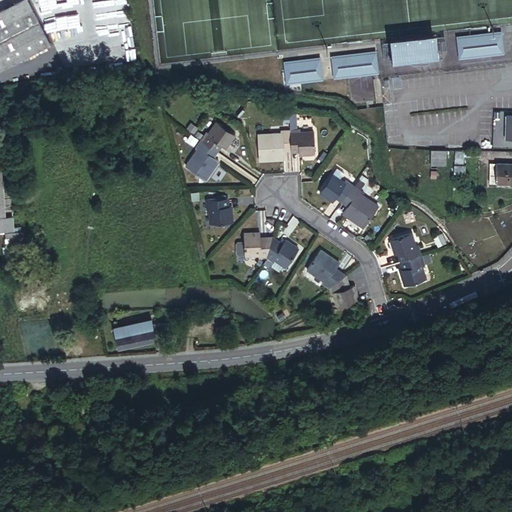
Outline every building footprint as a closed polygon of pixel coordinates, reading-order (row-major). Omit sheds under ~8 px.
[(22,0),(0,12),(0,68),(49,42),(33,13),(39,9),(35,1),(29,4),(26,0),(22,0)] [(496,34),(462,38),(464,57),(498,53),(496,34)] [(436,38),(390,44),(393,64),(439,59),(436,38)] [(371,56),(337,59),(339,78),(373,74),(371,56)] [(314,62),(297,64),(300,83),(317,81),(314,62)] [(297,64),(289,65),(291,84),(300,83),(297,64)] [(293,126),(292,126),(294,144),(294,145),(301,145),(302,148),(302,150),(319,148),(316,126),(303,127),(303,125),(299,126),(297,109),(291,109),(293,126)] [(204,138),(217,147),(221,141),(224,143),(228,146),(237,132),(219,120),(211,131),(209,130),(204,138)] [(294,144),(292,126),(283,127),(283,129),(260,132),(263,158),(289,155),(288,147),(288,144),(294,144)] [(200,147),(188,165),(208,178),(221,158),(216,155),(213,153),(217,147),(204,138),(198,146),(200,147)] [(443,139),(428,139),(427,153),(443,154),(443,139)] [(452,142),(452,156),(462,156),(462,147),(464,147),(464,142),(452,142)] [(452,156),(451,156),(450,168),(462,168),(463,156),(462,156),(452,156)] [(511,157),(489,157),(489,177),(511,177),(511,157)] [(343,192),(349,195),(359,181),(356,179),(360,173),(356,171),(352,177),(350,176),(349,178),(337,170),(324,189),(339,198),(341,195),(343,192)] [(359,181),(349,195),(355,200),(353,203),(348,210),(370,225),(385,202),(365,189),(367,187),(365,186),(370,179),(365,175),(360,182),(359,181)] [(0,227),(14,227),(13,189),(0,189),(0,227)] [(229,195),(211,196),(206,196),(206,207),(213,207),(214,221),(239,220),(238,203),(234,203),(229,203),(229,195)] [(408,249),(410,256),(428,251),(425,241),(422,242),(418,228),(396,235),(401,251),(404,250),(408,249)] [(453,239),(448,229),(440,233),(445,242),(453,239)] [(21,230),(2,230),(3,251),(21,251),(21,230)] [(272,255),(277,237),(266,238),(266,234),(266,230),(248,231),(249,239),(242,240),(241,242),(242,251),(243,253),(250,252),(250,253),(264,252),(264,256),(272,255)] [(288,241),(278,234),(277,237),(286,244),(288,241)] [(292,266),(304,247),(290,237),(288,241),(286,244),(277,237),(272,255),(273,256),(278,259),(280,257),(292,266)] [(343,265),(346,261),(326,247),(312,267),(330,278),(328,281),(335,285),(350,274),(341,268),(343,265)] [(428,251),(410,256),(412,265),(409,266),(406,267),(411,282),(433,275),(429,261),(439,258),(436,250),(428,252),(428,251)] [(274,265),(278,259),(273,256),(269,262),(274,265)] [(353,272),(343,265),(341,268),(350,274),(353,272)] [(366,298),(360,282),(356,284),(353,285),(350,274),(335,285),(337,293),(340,292),(345,306),(366,298)] [(92,354),(152,340),(147,319),(137,322),(136,317),(130,319),(131,323),(74,338),(80,358),(93,357),(92,354)] [(79,389),(59,393),(62,408),(82,404),(79,389)] [(49,395),(15,397),(15,409),(50,406),(49,395)]
